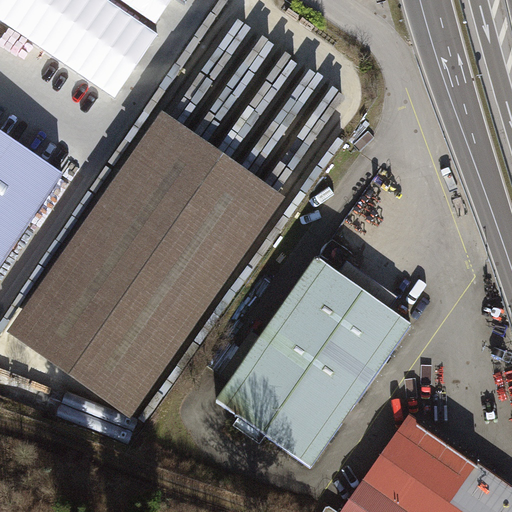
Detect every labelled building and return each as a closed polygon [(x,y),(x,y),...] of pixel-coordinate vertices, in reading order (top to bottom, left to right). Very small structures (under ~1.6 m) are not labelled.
[(171,130),(26,336),(123,404),(268,198),(171,130)] [(0,269),(63,176),(0,133),(0,269)] [(317,260),(217,402),(234,414),(223,430),(241,443),(242,442),(260,454),(265,447),(271,452),(277,444),(311,469),(412,326),(317,260)] [(118,440),(128,415),(67,391),(58,417),(118,440)] [(128,415),(118,440),(130,445),(140,420),(128,415)] [(511,511),(511,487),(410,416),(398,433),(511,511)] [(511,511),(398,433),(342,511),(511,511)]
